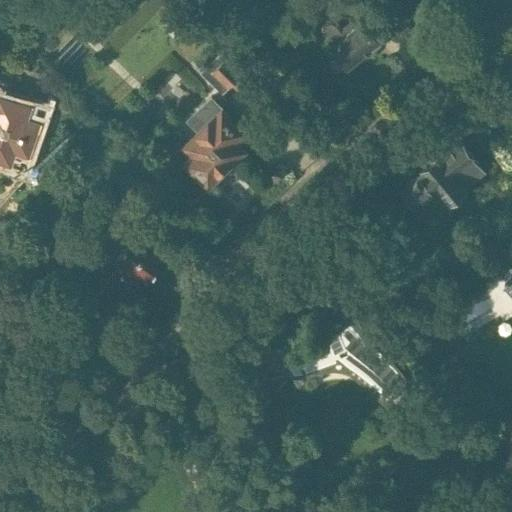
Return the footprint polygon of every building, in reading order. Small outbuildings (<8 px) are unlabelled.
[(384,24),(369,5),(343,25),(339,20),(335,17),(331,17),(327,17),(324,20),(322,24),(322,28),(324,32),(333,44),(331,45),(348,65),(379,40),(373,33),(384,24)] [(218,50),(198,70),(220,92),(240,72),(218,50)] [(25,106),(26,103),(0,93),(0,161),(3,163),(5,160),(15,164),(18,154),(22,155),(34,121),(31,120),(35,110),(25,106)] [(209,121),(178,152),(208,181),(218,171),(222,175),(237,160),(233,156),(242,146),(234,137),(242,128),(221,108),(211,97),(198,110),(209,121)] [(436,152),(419,166),(420,168),(402,182),(404,184),(403,188),(410,198),(415,197),(416,200),(418,198),(429,211),(444,198),(445,199),(463,185),(461,184),(480,168),(470,156),(472,155),(458,138),(438,154),(436,152)] [(121,259),(116,264),(130,275),(135,270),(147,280),(166,258),(135,233),(117,255),(121,259)] [(389,384),(386,388),(397,397),(404,389),(404,381),(400,378),(404,375),(356,316),(355,316),(353,315),(352,315),(351,315),(349,315),(288,344),(287,345),(286,346),(286,347),(288,355),(290,366),(291,368),(293,369),(294,369),(303,369),(301,364),(305,363),(307,368),(337,357),(336,354),(339,353),(350,363),(382,387),(386,382),(389,384)] [(467,453),(450,469),(461,480),(478,463),(467,453)]
